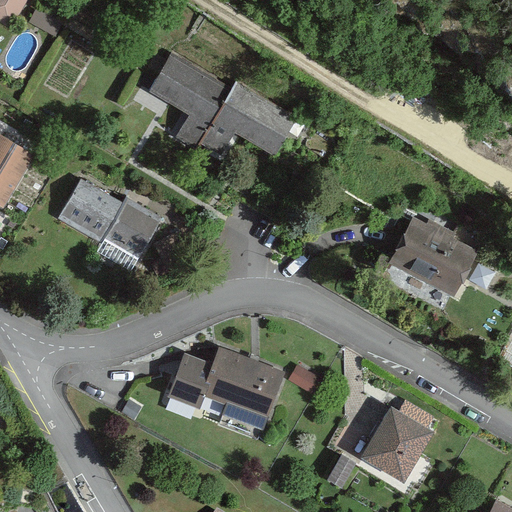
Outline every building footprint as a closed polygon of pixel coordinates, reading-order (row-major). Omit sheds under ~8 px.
[(0,0),(0,1),(2,3),(0,6),(0,34),(14,43),(41,0),(0,0)] [(179,49),(148,105),(274,175),(299,131),(239,98),(246,86),(179,49)] [(0,203),(3,206),(43,147),(0,117),(0,203)] [(81,176),(59,226),(144,263),(166,213),(81,176)] [(433,221),(419,214),(388,274),(458,311),(495,241),(438,211),(433,221)] [(173,406),(264,442),(291,376),(228,351),(222,367),(194,356),(173,406)] [(403,499),(438,433),(394,409),(367,460),(352,452),(331,491),(351,501),(364,478),(403,499)] [(511,511),(511,498),(492,488),(478,511),(511,511)]
